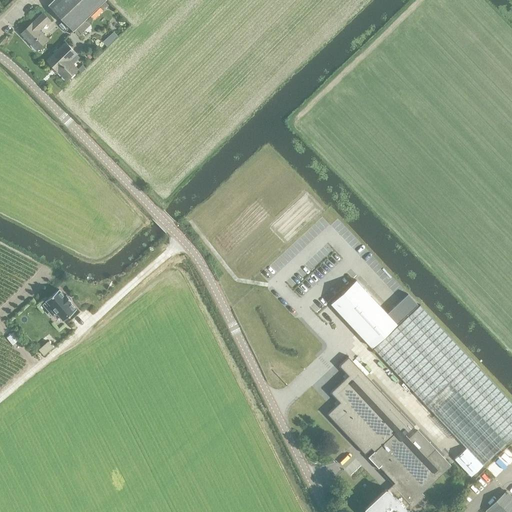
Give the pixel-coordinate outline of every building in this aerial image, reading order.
[(73,32),(106,0),(55,0),(49,6),(73,32)] [(50,19),(42,11),(21,32),(37,49),(48,38),(39,30),(50,19)] [(107,47),(118,36),(114,32),(103,42),(107,47)] [(67,80),(79,69),(70,60),(78,53),(66,42),(47,60),(67,80)] [(356,280),(331,303),(372,347),(418,304),(408,294),(401,300),(391,309),(388,312),(387,313),(356,279),(356,280)] [(58,288),(46,299),(63,319),(76,307),(70,301),(71,299),(66,293),(64,295),(58,288)] [(511,402),(421,305),(374,349),(466,448),(482,465),(511,437),(511,402)] [(44,356),(53,348),(48,342),(38,350),(44,356)] [(340,402),(327,413),(365,453),(373,446),(376,449),(368,456),(378,468),(381,465),(397,482),(394,485),(389,490),(388,489),(387,489),(386,489),(386,488),(365,508),(365,510),(367,511),(405,511),(407,511),(407,509),(409,509),(424,495),(420,491),(449,464),(418,430),(409,438),(406,434),(414,426),(348,356),(339,365),(348,375),(330,392),(340,402)] [(466,448),(454,458),(471,476),(482,465),(466,448)] [(488,511),(511,511),(511,496),(506,490),(486,509),(488,511)]
